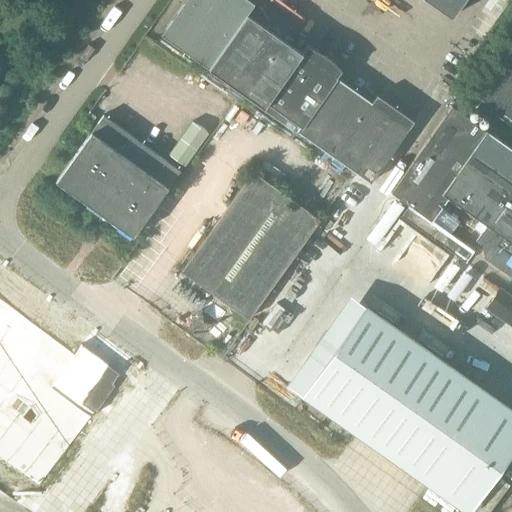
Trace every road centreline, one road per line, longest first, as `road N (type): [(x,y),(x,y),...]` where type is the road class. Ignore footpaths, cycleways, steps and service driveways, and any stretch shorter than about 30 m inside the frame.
road 1 (unclassified): [(350,511),(309,466),(53,281),(0,233)]
road 2 (unclassified): [(0,203),(140,0)]
